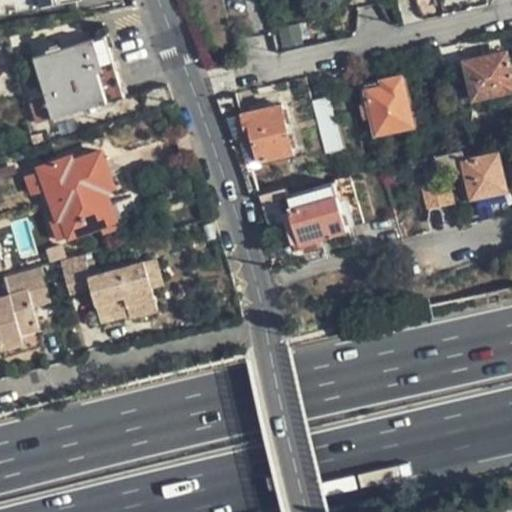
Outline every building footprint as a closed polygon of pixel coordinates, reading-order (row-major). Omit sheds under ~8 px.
[(0,0),(0,14),(11,12),(10,9),(16,8),(17,11),(34,8),(34,4),(39,3),(40,7),(74,0),(0,0)] [(39,120),(125,94),(107,33),(38,54),(48,91),(32,97),(39,120)] [(511,88),(511,70),(507,49),(467,59),(475,97),(511,88)] [(369,82),(372,99),(375,115),(379,131),(415,123),(405,73),(369,82)] [(140,92),(146,109),(174,100),(168,84),(140,92)] [(342,150),(330,92),(311,97),(323,154),(342,150)] [(365,118),(375,115),(372,99),(362,101),(365,118)] [(284,102),(243,111),(248,136),(253,134),(259,160),(294,151),(284,102)] [(42,163),(50,186),(60,215),(53,218),(59,236),(117,217),(108,187),(116,183),(114,174),(108,157),(103,149),(77,157),(75,152),(42,163)] [(463,164),(460,150),(439,155),(441,169),(463,164)] [(509,187),(501,151),(467,159),(474,196),(509,187)] [(35,190),(50,186),(42,163),(27,168),(35,190)] [(336,181),(282,198),(286,206),(311,260),(330,255),(325,236),(349,228),(336,181)] [(429,205),(456,200),(453,183),(426,187),(429,205)] [(282,198),(280,191),(264,194),(268,210),(286,206),(282,198)] [(74,291),(96,285),(93,274),(86,252),(64,257),(74,291)] [(159,255),(146,258),(152,284),(166,280),(159,255)] [(96,285),(104,312),(129,306),(131,312),(133,314),(158,307),(152,284),(146,258),(93,274),(96,285)] [(0,337),(1,337),(2,345),(5,347),(26,340),(24,327),(22,317),(38,312),(36,304),(53,300),(45,263),(6,274),(11,293),(0,296),(0,337)] [(106,319),(131,312),(129,306),(104,312),(106,319)] [(40,323),(38,312),(22,317),(24,327),(40,323)]
